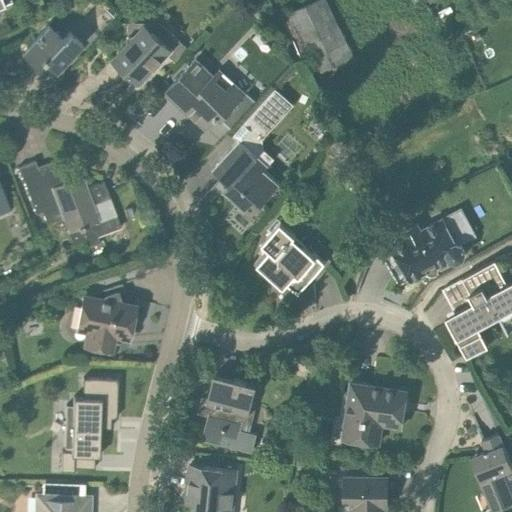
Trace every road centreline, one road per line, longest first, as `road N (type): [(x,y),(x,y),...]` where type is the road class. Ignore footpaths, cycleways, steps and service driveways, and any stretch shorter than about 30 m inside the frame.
road 1 (residential): [(423,511),(449,405),(437,358),(418,333),(355,313),(271,340),(176,326)]
road 2 (residential): [(176,326),(183,257),(170,209),(150,179),(87,130),(0,106)]
road 3 (residential): [(138,511),(176,326)]
